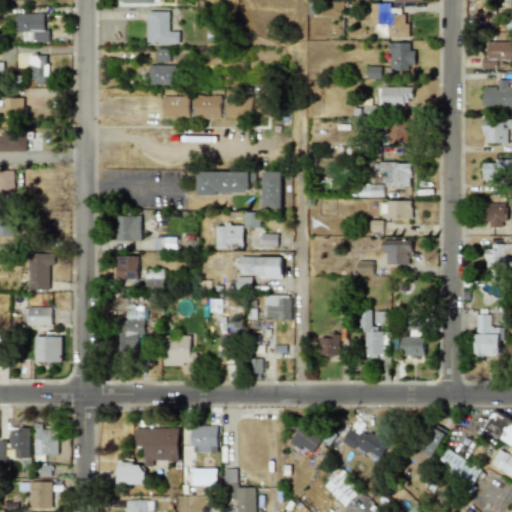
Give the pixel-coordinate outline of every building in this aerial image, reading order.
[(389,3),(371,3),(370,24),(387,25),(387,37),(408,37),(409,23),(404,23),(405,14),(389,14),(389,3)] [(169,31),(169,12),(147,11),(147,44),(180,44),(180,31),(169,31)] [(44,14),(15,13),(14,32),(22,32),(22,42),(48,42),(49,31),(44,31),(44,14)] [(482,68),(497,68),(497,60),(511,59),(511,41),(486,42),(487,59),(481,59),(482,68)] [(390,72),(415,72),(415,50),(410,50),(410,42),(389,43),(390,72)] [(157,62),(170,62),(169,48),(156,49),(157,62)] [(28,83),(47,83),(47,56),(29,56),(28,83)] [(149,84),(175,85),(176,65),(150,65),(149,84)] [(511,87),(508,87),(508,79),(497,79),(497,87),(483,87),(483,106),(511,106),(511,87)] [(412,87),(381,87),(381,108),(404,107),(404,100),(412,100),(412,87)] [(193,96),(194,119),(221,118),(220,95),(193,96)] [(225,117),(251,118),(252,96),(226,95),(225,117)] [(189,96),(162,96),(162,119),(188,119),(189,96)] [(255,116),(269,116),(269,97),(255,96),(255,116)] [(23,98),(3,98),(3,107),(0,106),(0,112),(3,113),(3,116),(23,117),(23,98)] [(511,119),(483,119),(483,143),(507,143),(507,129),(511,128),(511,119)] [(391,145),(413,142),(410,121),(389,124),(391,145)] [(0,151),(26,151),(25,133),(0,133),(0,151)] [(483,163),(483,180),(511,179),(511,159),(494,160),(494,163),(483,163)] [(411,163),(372,162),(372,172),(383,173),(383,186),(410,187),(411,163)] [(0,170),(0,197),(14,198),(13,170),(0,170)] [(281,172),(262,171),(261,209),(280,209),(281,172)] [(197,194),(249,193),(249,172),(197,172),(197,194)] [(412,218),(411,200),(386,201),(386,219),(412,218)] [(489,228),(504,228),(505,204),(483,203),(482,221),(489,221),(489,228)] [(256,213),(245,212),(245,226),(256,226),(256,213)] [(0,235),(13,236),(14,215),(0,214),(0,235)] [(115,216),(116,241),(141,241),(141,215),(115,216)] [(215,248),(243,248),(243,225),(215,225),(215,248)] [(260,246),(277,247),(278,234),(261,233),(260,246)] [(385,264),(411,265),(412,240),(382,240),(381,254),(386,254),(385,264)] [(511,245),(485,245),(485,267),(511,267),(511,245)] [(54,253),(28,253),(28,289),(49,289),(49,265),(54,266),(54,253)] [(116,279),(137,279),(138,256),(116,256),(116,279)] [(282,277),(282,257),(239,256),(239,277),(282,277)] [(373,261),(357,261),(357,275),(373,275),(373,261)] [(163,269),(146,269),(146,288),(163,288),(163,269)] [(267,319),(289,319),(290,295),(264,295),(264,305),(268,305),(267,319)] [(51,326),(51,308),(22,307),(22,325),(51,326)] [(142,351),(144,307),(127,307),(126,322),(114,321),(113,350),(142,351)] [(374,324),(385,324),(385,312),(374,311),(374,324)] [(382,329),(371,329),(371,312),(363,312),(364,355),(383,355),(382,329)] [(504,341),(504,327),(490,327),(490,314),(475,314),(476,356),(500,355),(500,341),(504,341)] [(424,319),(406,316),(404,328),(421,331),(424,319)] [(226,335),(225,322),(213,323),(214,336),(226,335)] [(190,366),(190,336),(164,335),(163,365),(190,366)] [(61,362),(62,337),(35,336),(34,362),(61,362)] [(319,355),(339,355),(338,336),(319,336),(319,355)] [(424,356),(424,337),(401,337),(401,356),(424,356)] [(262,379),(261,358),(247,359),(248,380),(262,379)] [(484,430),(511,445),(511,420),(495,411),(484,430)] [(433,456),(447,431),(433,423),(419,449),(433,456)] [(58,455),(57,428),(42,428),(42,424),(34,424),(34,455),(58,455)] [(324,437),(302,424),(290,443),(311,457),(324,437)] [(191,447),(198,447),(198,453),(211,453),(211,446),(218,446),(217,425),(191,426),(191,447)] [(29,428),(9,428),(9,450),(15,450),(15,458),(29,458),(29,428)] [(178,428),(134,428),(134,447),(144,447),(144,466),(153,466),(153,461),(178,461),(178,428)] [(343,440),(382,461),(390,444),(363,430),(361,435),(349,429),(343,440)] [(472,487),(482,471),(448,449),(438,465),(472,487)] [(490,464),(511,477),(511,456),(499,449),(490,464)] [(117,484),(144,485),(145,464),(117,463),(117,484)] [(217,468),(193,469),(193,486),(217,486),(217,468)] [(255,511),(255,487),(237,488),(237,469),(225,469),(225,499),(236,499),(236,511),(255,511)] [(359,493),(342,471),(325,485),(343,507),(359,493)] [(52,509),(53,482),(29,481),(29,508),(52,509)] [(151,511),(152,501),(126,500),(126,511),(151,511)]
